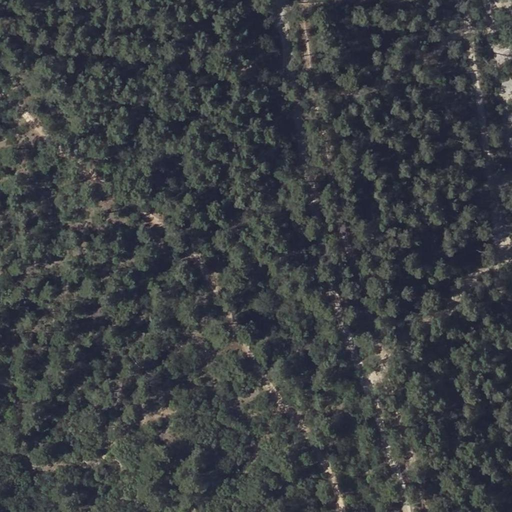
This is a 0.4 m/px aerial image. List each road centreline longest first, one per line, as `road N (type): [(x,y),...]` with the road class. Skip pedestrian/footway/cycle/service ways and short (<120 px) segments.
road 1 (track): [(0,89),(208,270),(276,398),(329,470),(341,511)]
road 2 (track): [(296,0),(336,208),(431,511)]
road 3 (track): [(272,0),(355,351),(404,511)]
road 4 (track): [(511,251),(489,188),(463,0)]
road 5 (track): [(310,95),(368,88),(468,33)]
road 6 (track): [(414,463),(430,452),(441,408),(466,392),(498,349),(511,346)]
